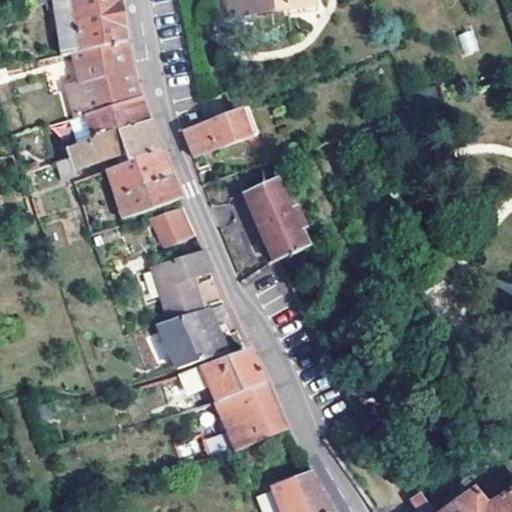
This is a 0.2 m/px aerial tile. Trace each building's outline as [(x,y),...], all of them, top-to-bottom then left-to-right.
[(64,57),(96,51),(124,45),(123,37),(116,1),(116,0),(85,0),(73,2),(55,5),(64,57)] [(224,0),(226,6),(252,2),(254,18),(292,13),(292,8),(307,5),(306,0),(224,0)] [(292,8),(292,13),(293,17),(314,15),(312,0),(306,0),(307,5),(292,8)] [(464,54),(479,50),(472,29),(458,34),(464,54)] [(124,45),(96,51),(101,75),(66,86),(77,118),(86,116),(138,100),(129,71),(124,45)] [(68,78),(66,72),(51,76),(52,82),(68,78)] [(203,126),(229,116),(222,98),(204,103),(196,106),(203,126)] [(140,105),(138,100),(86,116),(94,141),(147,125),(140,105)] [(229,116),(203,126),(180,134),(189,155),(191,160),(255,136),(246,110),(229,116)] [(70,161),(57,165),(63,184),(77,179),(75,173),(117,157),(123,154),(127,164),(156,153),(154,148),(147,125),(94,141),(66,147),(70,161)] [(157,157),(156,153),(127,164),(121,167),(106,172),(124,220),(177,202),(175,197),(161,166),(157,157)] [(117,157),(121,167),(127,164),(123,154),(117,157)] [(240,197),(272,270),(281,266),(303,255),(294,236),(301,233),(291,211),(285,214),(271,184),(240,197)] [(181,211),(153,219),(164,252),(194,238),(181,211)] [(111,233),(120,231),(117,222),(108,225),(111,233)] [(169,323),(202,313),(192,282),(211,276),(201,254),(152,270),(169,323)] [(205,311),(202,313),(169,323),(157,327),(176,373),(223,356),(214,334),(205,311)] [(245,353),(179,377),(187,394),(207,389),(213,402),(261,388),(248,359),(245,353)] [(261,388),(213,402),(219,416),(214,418),(216,423),(222,421),(234,452),(284,435),(273,411),(261,388)] [(50,405),(22,411),(30,428),(56,421),(50,405)] [(181,469),(211,459),(200,433),(171,442),(181,469)] [(275,507),(276,511),(328,511),(309,477),(269,491),(273,500),(267,503),(269,509),(275,507)] [(511,511),(511,493),(482,511),(468,494),(444,510),(445,511),(511,511)] [(426,511),(420,503),(415,495),(405,502),(411,511),(445,511),(444,510),(440,511),(426,511)]
